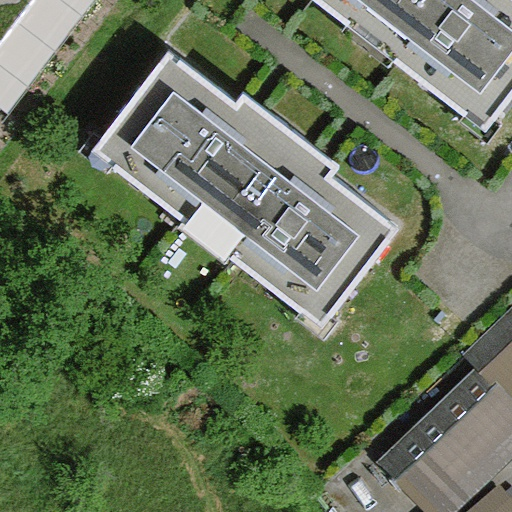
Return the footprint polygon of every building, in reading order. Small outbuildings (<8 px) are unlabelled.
[(0,0),(0,50),(38,0),(0,0)] [(511,0),(325,0),(489,125),(511,95),(511,0)] [(170,46),(95,143),(325,320),(400,223),(334,172),(342,163),(243,87),(236,97),(170,46)] [(511,311),(467,354),(484,369),(398,453),(421,477),(511,407),(511,311)] [(511,431),(511,407),(421,477),(442,499),(511,431)] [(511,511),(511,484),(494,468),(452,511),(511,511)]
